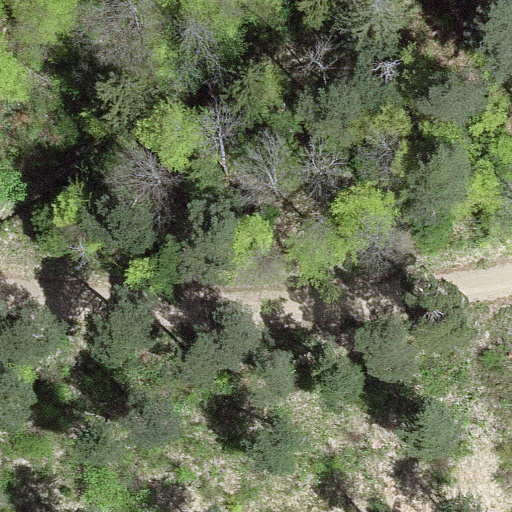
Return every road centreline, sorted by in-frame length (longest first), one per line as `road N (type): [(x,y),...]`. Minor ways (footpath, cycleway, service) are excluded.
road 1 (track): [(511,274),(222,304),(139,304),(0,287)]
road 2 (track): [(387,0),(0,218)]
